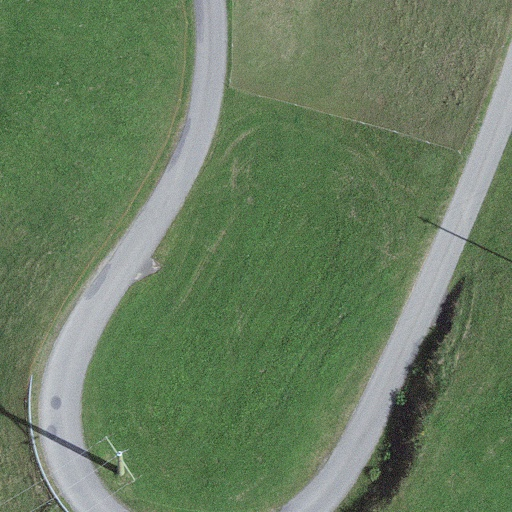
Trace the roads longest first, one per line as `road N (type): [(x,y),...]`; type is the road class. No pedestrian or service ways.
road 1 (unclassified): [(208,0),(202,123),(142,255),(65,355),(55,410),(68,456),(108,511)]
road 2 (unclassified): [(316,511),(374,442),(511,87)]
